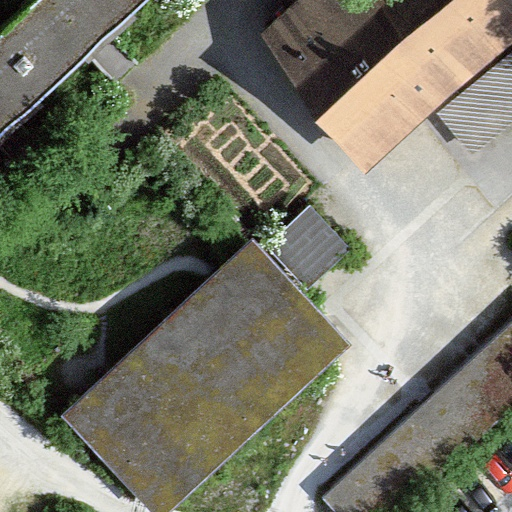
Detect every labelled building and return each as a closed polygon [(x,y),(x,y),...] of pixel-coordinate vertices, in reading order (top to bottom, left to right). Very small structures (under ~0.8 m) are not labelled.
[(21,0),(0,20),(0,131),(138,0),(21,0)] [(511,0),(303,0),(263,37),(372,155),(431,99),(478,150),(511,118),(511,0)] [(303,291),(347,248),(306,207),(263,250),(303,291)] [(150,511),(161,511),(345,344),(245,235),(218,260),(55,409),(150,511)] [(511,315),(316,505),(322,511),(405,511),(511,409),(511,315)]
